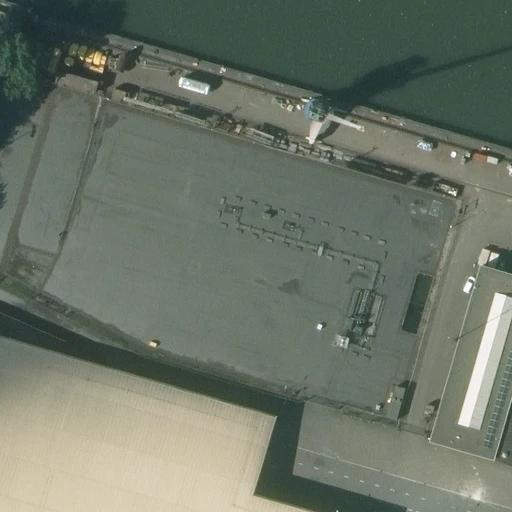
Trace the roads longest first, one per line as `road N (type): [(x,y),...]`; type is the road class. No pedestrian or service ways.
road 1 (unknown): [(407,494),(454,281),(470,242),(511,224)]
road 2 (unclassified): [(468,511),(266,452)]
